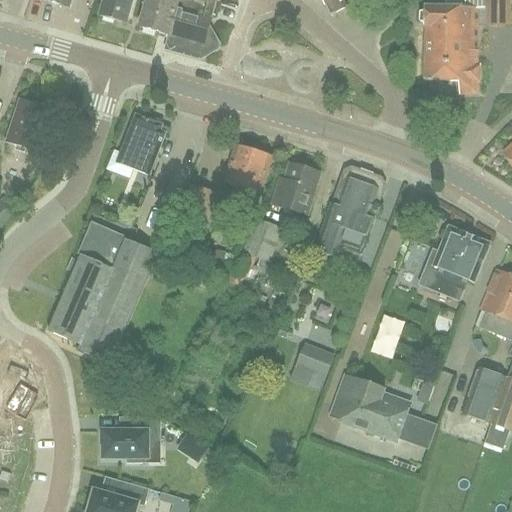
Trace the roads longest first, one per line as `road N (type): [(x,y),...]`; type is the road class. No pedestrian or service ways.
road 1 (tertiary): [(388,147),(112,67)]
road 2 (residential): [(0,264),(81,182),(112,67)]
road 3 (residential): [(0,328),(52,367),(63,416),(52,511)]
road 4 (residential): [(388,147),(397,110),(391,95),(284,0)]
road 5 (tertiary): [(511,214),(388,147)]
